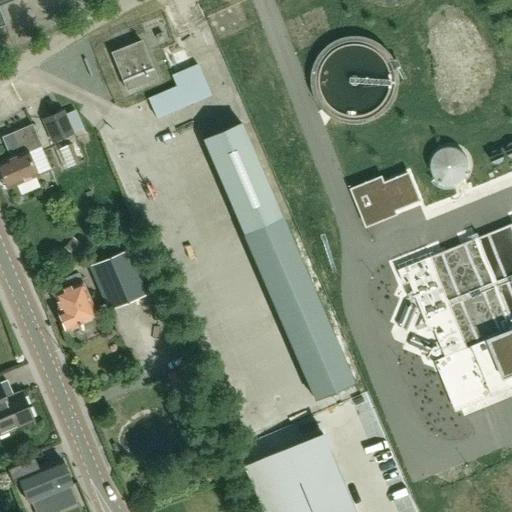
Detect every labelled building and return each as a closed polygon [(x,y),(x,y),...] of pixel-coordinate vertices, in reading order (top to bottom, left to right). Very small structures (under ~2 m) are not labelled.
[(0,0),(0,27),(7,25),(0,8),(0,5),(12,0),(0,0)] [(162,32),(155,35),(158,42),(165,39),(162,32)] [(127,90),(157,78),(142,41),(112,53),(127,90)] [(203,69),(185,77),(190,87),(208,79),(203,69)] [(85,111),(75,115),(85,136),(94,132),(85,111)] [(72,134),(63,112),(44,121),(53,142),(72,134)] [(241,123),(203,140),(242,232),(315,400),(354,383),(241,123)] [(11,158),(0,162),(0,171),(2,176),(0,177),(0,181),(2,185),(6,185),(8,189),(37,177),(36,175),(27,153),(41,147),(42,147),(32,125),(18,131),(18,132),(9,136),(2,139),(11,158)] [(79,146),(69,149),(73,170),(83,168),(79,146)] [(421,197),(410,171),(385,181),(383,175),(353,187),(368,224),(398,212),(396,208),(421,197)] [(107,305),(118,300),(143,290),(127,250),(90,266),(99,285),(107,305)] [(445,357),(435,361),(456,412),(511,389),(511,328),(468,347),(432,256),(398,269),(404,284),(409,282),(429,331),(434,329),(445,357)] [(83,325),(92,322),(91,319),(96,317),(79,274),(67,279),(71,287),(53,295),(61,312),(57,313),(65,330),(82,323),(83,325)] [(180,369),(167,374),(175,392),(187,387),(180,369)] [(0,435),(34,421),(21,392),(6,398),(0,384),(0,435)] [(354,511),(323,435),(249,466),(268,511),(354,511)] [(72,485),(61,458),(38,468),(32,454),(5,465),(14,485),(22,481),(30,502),(72,485)]
